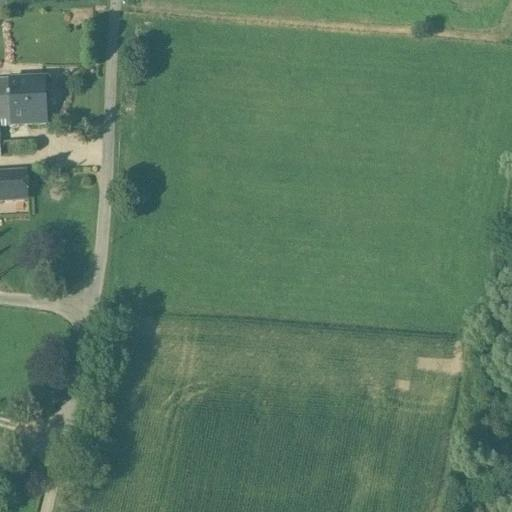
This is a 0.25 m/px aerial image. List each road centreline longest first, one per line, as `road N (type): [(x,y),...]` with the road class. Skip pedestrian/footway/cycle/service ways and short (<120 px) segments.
road 1 (unclassified): [(115,0),(92,309)]
road 2 (unclassified): [(92,309),(44,511)]
